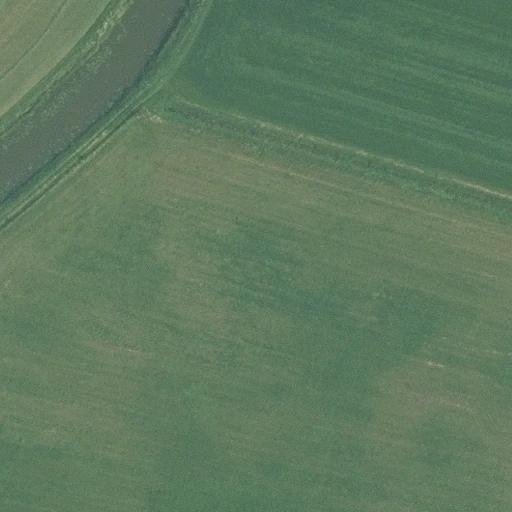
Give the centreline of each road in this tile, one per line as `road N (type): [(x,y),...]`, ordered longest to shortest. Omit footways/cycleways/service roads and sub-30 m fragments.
road 1 (track): [(149,85),(511,193)]
road 2 (track): [(0,110),(104,0)]
